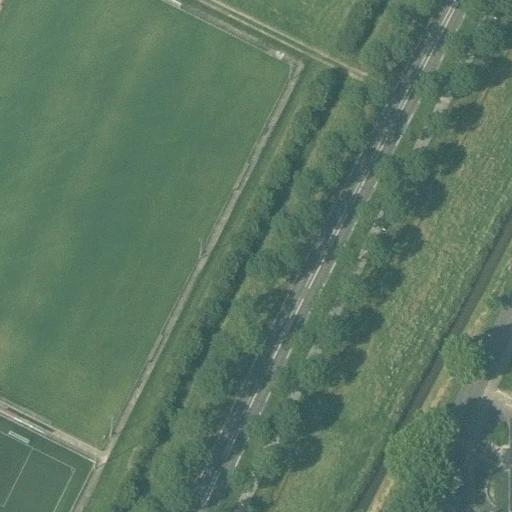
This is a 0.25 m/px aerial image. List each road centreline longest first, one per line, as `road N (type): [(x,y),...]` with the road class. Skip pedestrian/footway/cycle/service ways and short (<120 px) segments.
road 1 (secondary): [(200,511),(459,0)]
road 2 (residential): [(511,327),(462,436),(459,511)]
